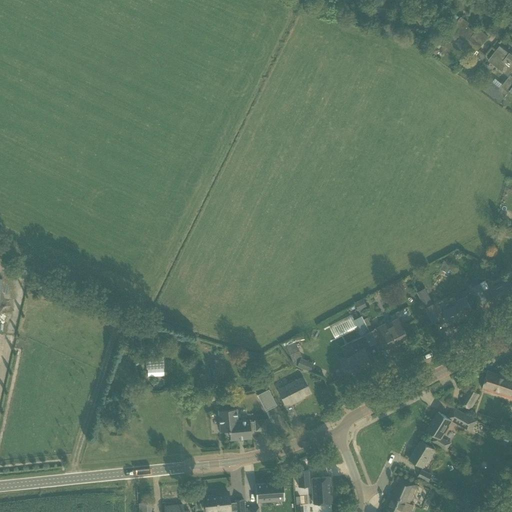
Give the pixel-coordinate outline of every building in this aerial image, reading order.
[(375,13),(390,17),(393,5),(378,2),(375,13)] [(455,25),(448,35),(455,40),(457,37),(465,43),(466,44),(463,48),(468,52),(472,48),(476,52),(477,51),(482,45),(488,37),(478,29),(475,33),(466,26),(468,23),(461,18),(455,25)] [(434,46),(430,52),(436,56),(440,50),(434,46)] [(489,61),(508,76),(511,70),(511,55),(509,54),(500,47),(491,58),(489,61)] [(491,49),(485,57),(488,60),(494,51),(491,49)] [(464,70),(470,75),(485,56),(479,51),(464,70)] [(489,86),(484,92),(499,103),(502,99),(505,95),(511,86),(511,78),(509,76),(500,88),(492,82),(489,86)] [(444,260),(440,269),(448,273),(452,264),(444,260)] [(480,283),(472,287),(476,295),(481,304),(488,301),(491,306),(504,300),(503,298),(511,293),(511,285),(510,283),(509,279),(484,292),(480,283)] [(32,282),(29,295),(47,299),(49,291),(50,287),(32,282)] [(423,303),(430,299),(428,296),(427,294),(420,298),(423,303)] [(443,312),(449,324),(464,317),(463,315),(473,310),(468,302),(466,303),(464,298),(456,302),(455,298),(447,302),(450,308),(443,312)] [(363,299),(355,302),(359,311),(367,307),(363,299)] [(426,308),(434,323),(442,318),(434,304),(426,308)] [(374,330),(369,332),(375,343),(381,340),(386,348),(391,346),(392,349),(398,346),(397,344),(408,339),(404,330),(398,319),(387,325),(386,324),(376,329),(374,330)] [(130,321),(124,340),(135,343),(140,324),(130,321)] [(346,357),(340,360),(343,365),(348,375),(371,363),(369,359),(380,354),(375,343),(369,332),(363,335),(362,336),(363,337),(351,342),(341,347),(346,357)] [(295,366),(310,372),(313,363),(303,359),(294,341),(286,345),(295,366)] [(163,356),(145,357),(146,369),(164,368),(163,356)] [(487,371),(482,390),(491,393),(511,399),(511,379),(508,378),(487,371)] [(281,397),(286,407),(298,400),(298,399),(310,393),(306,384),(303,378),(278,390),(281,397)] [(257,395),(260,400),(271,395),(268,389),(257,395)] [(468,389),(460,403),(471,409),(479,395),(468,389)] [(222,400),(222,408),(236,406),(235,399),(222,400)] [(432,442),(447,450),(451,443),(443,438),(448,430),(452,421),(471,432),(477,421),(454,407),(447,418),(439,413),(427,432),(435,436),(432,442)] [(229,432),(230,440),(251,438),(250,431),(255,430),(255,431),(265,430),(264,420),(254,421),(254,422),(249,422),(249,420),(237,421),(236,409),(218,411),(220,432),(228,431),(228,432),(229,432)] [(409,460),(423,468),(434,450),(421,441),(409,460)] [(490,474),(503,481),(507,476),(494,468),(490,474)] [(308,470),(297,471),(298,487),(309,486),(309,478),(308,470)] [(418,477),(429,482),(432,475),(422,470),(418,477)] [(329,477),(311,478),(313,504),(331,503),(329,477)] [(391,494),(382,511),(409,511),(411,510),(411,511),(414,506),(410,504),(410,503),(418,485),(408,481),(398,477),(394,485),(396,486),(392,495),(391,494)] [(494,481),(492,484),(498,487),(494,494),(497,495),(503,486),(494,481)] [(283,482),(255,484),(256,503),(284,501),(283,482)] [(218,511),(218,509),(229,508),(229,511),(236,511),(244,511),(244,500),(235,501),(235,502),(229,503),(228,492),(217,493),(217,495),(204,496),(205,511),(218,511)] [(139,504),(140,511),(149,511),(150,511),(150,503),(139,504)]
